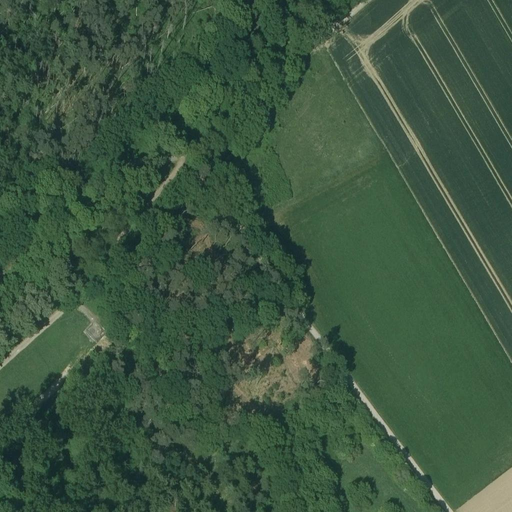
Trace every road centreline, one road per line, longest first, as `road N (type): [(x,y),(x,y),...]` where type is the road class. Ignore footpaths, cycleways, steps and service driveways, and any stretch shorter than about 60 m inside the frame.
road 1 (track): [(223,147),(215,172),(225,208),(341,372)]
road 2 (track): [(188,150),(75,301)]
road 3 (track): [(449,511),(341,372)]
